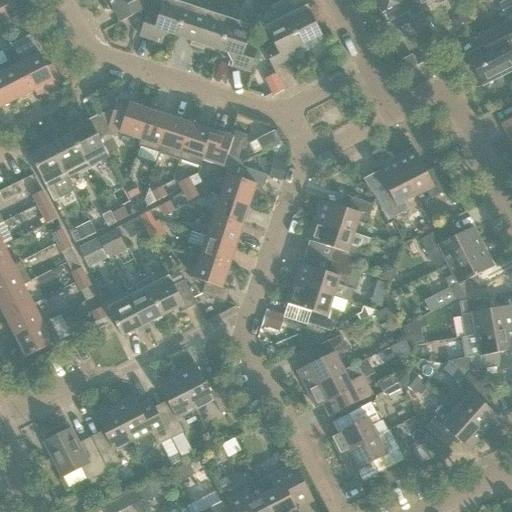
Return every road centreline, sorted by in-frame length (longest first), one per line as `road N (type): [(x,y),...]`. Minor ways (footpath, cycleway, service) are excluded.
road 1 (residential): [(333,511),(244,336),(310,154)]
road 2 (residential): [(288,113),(91,54),(63,0)]
road 3 (residential): [(511,237),(496,207),(495,177),(463,115),(431,101),(389,117)]
